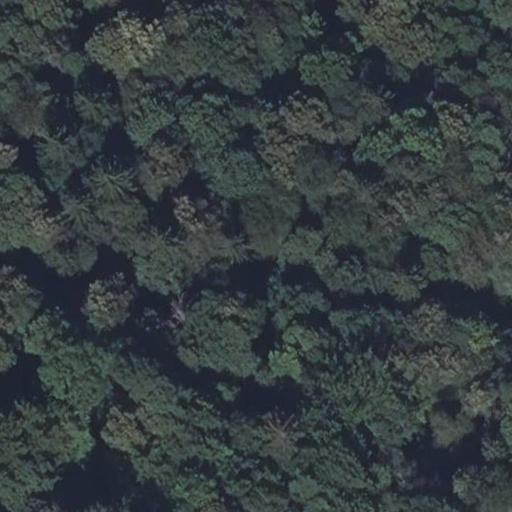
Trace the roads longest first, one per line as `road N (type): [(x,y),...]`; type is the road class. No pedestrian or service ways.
road 1 (track): [(511,15),(437,30),(0,57)]
road 2 (track): [(495,511),(413,472),(322,466),(0,489)]
